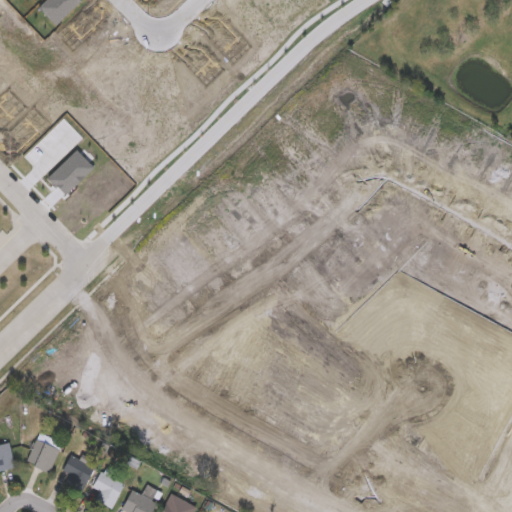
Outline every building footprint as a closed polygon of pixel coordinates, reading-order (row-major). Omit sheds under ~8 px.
[(23,459),(35,437),(57,449),(45,471),(23,459)] [(0,441),(7,440),(13,464),(0,467),(0,441)] [(56,476),(69,453),(92,465),(79,488),(56,476)] [(122,483),(107,506),(94,496),(98,490),(89,484),(100,468),(122,483)] [(189,511),(157,511),(168,491),(194,504),(189,511)] [(124,507),(124,494),(148,494),(148,511),(128,511),(128,507),(124,507)]
